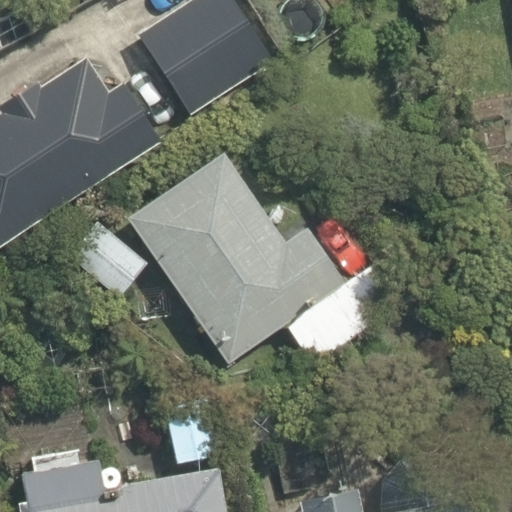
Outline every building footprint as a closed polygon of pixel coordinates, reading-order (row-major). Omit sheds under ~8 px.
[(273,64),(232,0),(197,0),(140,37),(193,119),(273,64)] [(0,251),(164,146),(124,87),(108,97),(86,62),(41,90),(38,85),(0,110),(0,111),(3,116),(0,118),(0,251)] [(225,155),(127,222),(227,366),(288,328),(313,364),(411,297),(383,262),(348,284),(310,233),(290,247),(225,155)] [(150,265),(98,224),(70,260),(122,301),(150,265)] [(177,466),(221,457),(209,400),(164,410),(177,466)] [(227,511),(221,469),(105,489),(100,462),(82,465),(80,451),(33,460),(35,475),(23,477),(28,505),(18,506),(18,511),(227,511)] [(470,511),(460,465),(439,459),(396,466),(383,481),(380,510),(380,511),(363,511),(359,492),(302,504),(303,511),(470,511)]
